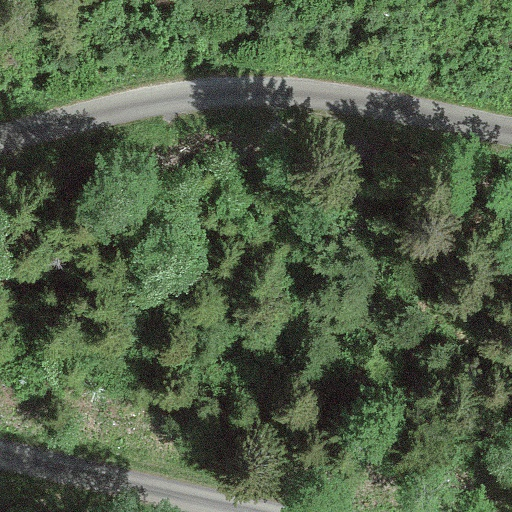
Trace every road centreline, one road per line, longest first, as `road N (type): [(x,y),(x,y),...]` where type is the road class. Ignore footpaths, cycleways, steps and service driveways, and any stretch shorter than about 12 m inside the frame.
road 1 (unclassified): [(0,138),(89,113),(213,92),(274,91),(511,132)]
road 2 (unclassified): [(250,511),(0,454)]
